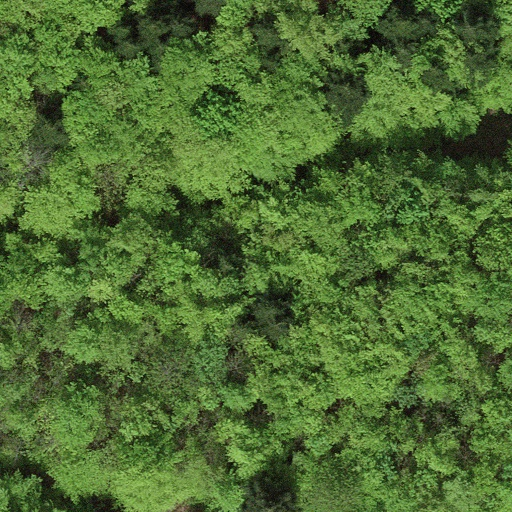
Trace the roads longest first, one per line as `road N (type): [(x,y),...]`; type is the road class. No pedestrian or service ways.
road 1 (track): [(511,135),(95,226),(0,238)]
road 2 (track): [(0,445),(171,511)]
